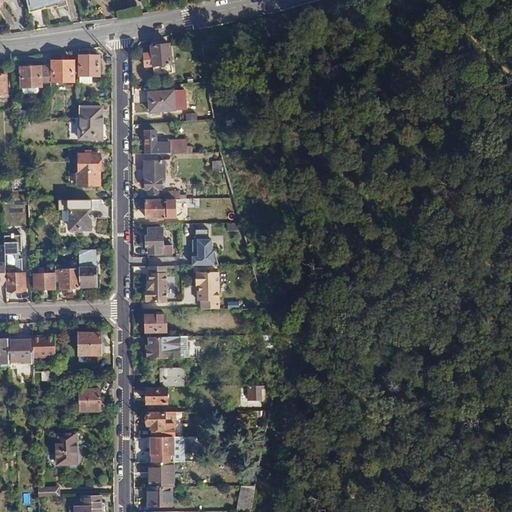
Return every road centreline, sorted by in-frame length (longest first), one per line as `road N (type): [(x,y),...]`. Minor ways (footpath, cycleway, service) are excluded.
road 1 (track): [(418,511),(346,308),(328,199),(361,102),(405,20),(434,0)]
road 2 (residential): [(123,309),(119,31)]
road 3 (residential): [(125,511),(123,309)]
road 4 (tertiary): [(260,0),(119,31)]
road 5 (residential): [(123,309),(0,313)]
